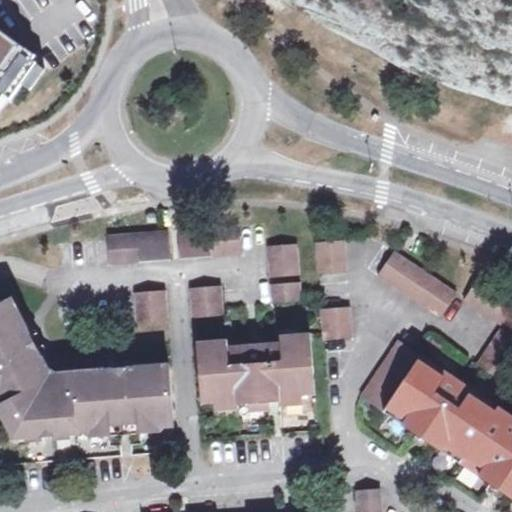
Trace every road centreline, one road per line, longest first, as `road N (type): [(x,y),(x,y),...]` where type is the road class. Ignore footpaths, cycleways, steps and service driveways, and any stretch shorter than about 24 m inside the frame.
road 1 (tertiary): [(240,150),(511,230)]
road 2 (tertiary): [(511,196),(255,95)]
road 3 (residential): [(192,485),(173,271)]
road 4 (residential): [(0,504),(192,485)]
road 5 (tertiary): [(0,208),(120,172),(176,173)]
road 6 (residential): [(348,469),(341,390),(360,358),(374,303)]
road 7 (residential): [(192,485),(348,469)]
road 8 (tertiary): [(114,86),(56,156),(0,177)]
